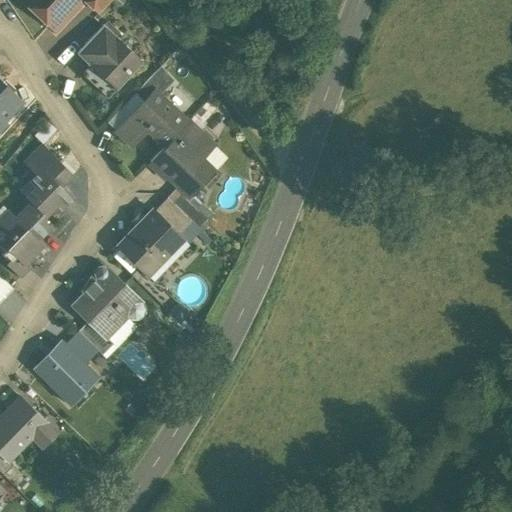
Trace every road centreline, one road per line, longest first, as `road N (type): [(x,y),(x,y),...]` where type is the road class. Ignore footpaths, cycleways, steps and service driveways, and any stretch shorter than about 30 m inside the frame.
road 1 (tertiary): [(118,511),(225,350),(360,0)]
road 2 (residential): [(0,372),(114,191),(0,32)]
road 3 (unknown): [(249,290),(141,131),(31,0)]
road 4 (track): [(292,179),(158,0)]
